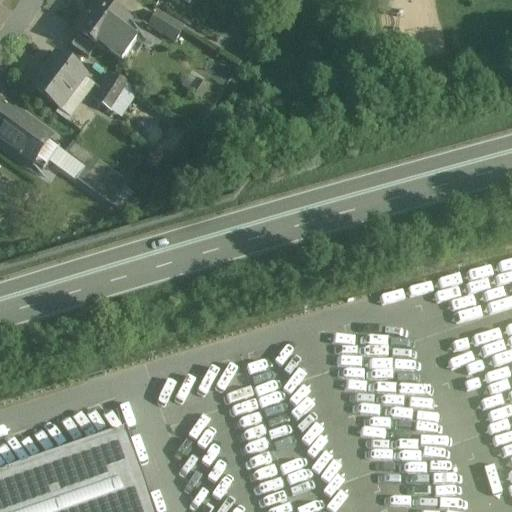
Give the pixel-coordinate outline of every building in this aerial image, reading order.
[(129,21),(101,0),(99,0),(85,19),(83,17),(73,31),(88,43),(96,49),(104,55),(106,53),(121,33),(129,22),(129,21)] [(201,41),(156,14),(149,27),(174,44),(170,51),(189,62),(201,41)] [(129,22),(121,33),(136,45),(130,54),(135,58),(145,45),(129,22)] [(136,45),(121,33),(106,53),(122,65),(130,54),(136,45)] [(88,60),(96,49),(88,43),(85,47),(77,40),(71,49),(88,60)] [(60,112),(87,76),(56,54),(30,88),(60,112)] [(128,87),(111,76),(93,102),(110,113),(128,87)] [(0,129),(12,114),(0,105),(0,129)] [(13,112),(12,114),(0,129),(0,143),(32,167),(33,165),(43,172),(60,149),(50,142),(52,140),(13,112)] [(73,144),(65,155),(84,170),(91,175),(99,163),(73,144)] [(91,175),(84,170),(76,181),(98,198),(115,175),(99,163),(91,175)] [(127,184),(115,175),(98,198),(111,206),(127,184)] [(0,477),(0,511),(152,511),(126,434),(0,477)]
